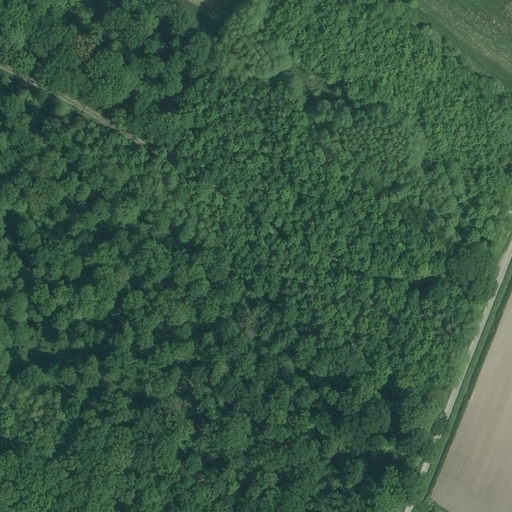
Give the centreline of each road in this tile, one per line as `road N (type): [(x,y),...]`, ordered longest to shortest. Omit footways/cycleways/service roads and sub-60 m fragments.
road 1 (track): [(504,269),(421,279),(365,275),(0,64)]
road 2 (unclassified): [(511,249),(407,511)]
